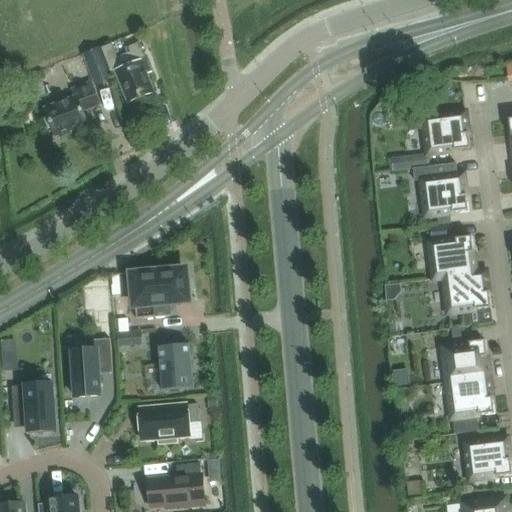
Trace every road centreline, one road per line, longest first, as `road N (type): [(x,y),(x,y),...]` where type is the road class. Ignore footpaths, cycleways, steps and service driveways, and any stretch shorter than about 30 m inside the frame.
road 1 (residential): [(0,265),(119,197),(315,31),(409,0)]
road 2 (tertiary): [(308,511),(277,137)]
road 3 (residential): [(511,366),(478,104)]
road 4 (tertiary): [(452,30),(389,36),(331,58),(274,104),(277,137)]
road 5 (tertiary): [(277,137),(357,80),(452,30)]
road 6 (unknown): [(174,205),(274,104)]
road 7 (residential): [(0,477),(65,459),(91,475),(100,511)]
